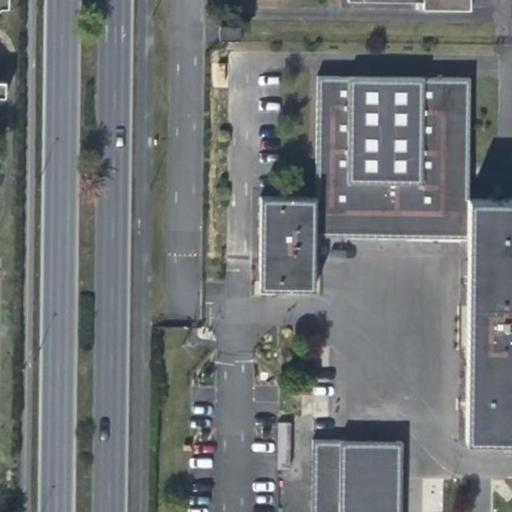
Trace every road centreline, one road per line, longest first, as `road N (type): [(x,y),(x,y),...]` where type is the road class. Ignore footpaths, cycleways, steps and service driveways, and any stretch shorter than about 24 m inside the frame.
road 1 (secondary): [(105,511),(117,0)]
road 2 (secondary): [(60,0),(48,511)]
road 3 (unclassified): [(176,312),(178,0)]
